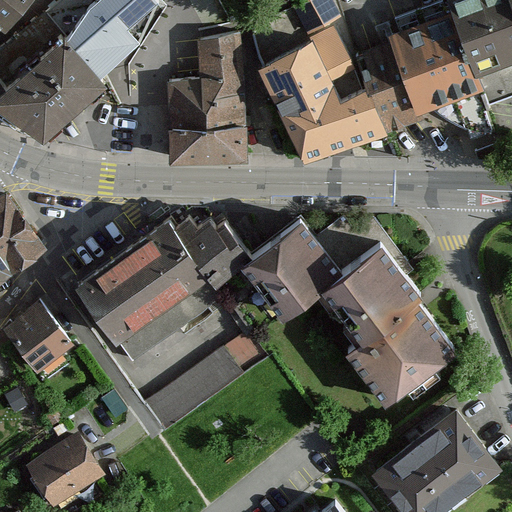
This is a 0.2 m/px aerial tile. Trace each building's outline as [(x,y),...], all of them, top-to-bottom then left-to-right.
[(0,0),(0,24),(21,0),(0,0)] [(57,0),(47,9),(100,70),(139,38),(156,0),(57,0)] [(303,0),(297,4),(310,30),(337,15),(328,0),(303,0)] [(357,55),(386,126),(421,114),(418,105),(427,101),(439,112),(457,122),(467,126),(494,129),(485,103),(447,4),(445,5),(442,0),(438,0),(395,16),(400,30),(393,33),(395,41),(357,55)] [(447,4),(485,103),(511,92),(511,0),(450,0),(451,3),(447,4)] [(100,70),(47,9),(0,49),(0,100),(43,131),(104,78),(98,72),(100,70)] [(386,126),(357,55),(354,60),(335,27),(288,52),(281,38),(293,31),(286,16),(252,33),(262,65),(305,155),(351,140),(356,153),(389,142),(384,127),(386,126)] [(169,79),(172,155),(245,154),(242,73),(238,31),(201,37),(203,75),(169,79)] [(0,274),(9,268),(9,267),(28,255),(41,243),(6,193),(0,195),(0,274)] [(175,214),(80,277),(124,343),(210,275),(222,289),(251,266),(263,257),(231,217),(223,223),(216,214),(204,224),(197,214),(183,224),(175,214)] [(263,257),(251,266),(291,316),(325,290),(352,268),(312,218),(263,257)] [(352,268),(325,290),(368,344),(353,356),(391,404),(465,345),(384,243),(352,268)] [(6,330),(42,375),(81,344),(45,299),(6,330)] [(151,393),(171,421),(271,348),(251,320),(151,393)] [(455,409),(376,470),(408,511),(435,511),(498,464),(455,409)] [(80,432),(30,462),(58,507),(107,476),(80,432)] [(319,511),(346,511),(336,499),(319,511)]
